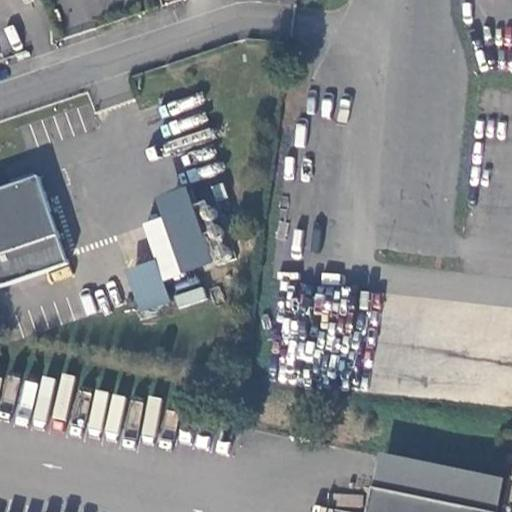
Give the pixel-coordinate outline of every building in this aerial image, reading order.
[(0,284),(67,259),(35,172),(1,185),(0,185),(0,284)] [(162,279),(210,265),(188,186),(154,196),(160,216),(142,222),(153,260),(125,269),(137,312),(169,303),(162,279)] [(201,286),(174,295),(179,309),(206,299),(201,286)] [(511,473),(386,448),(378,486),(503,511),(511,473)] [(502,511),(503,511),(378,486),(372,511),(502,511)]
